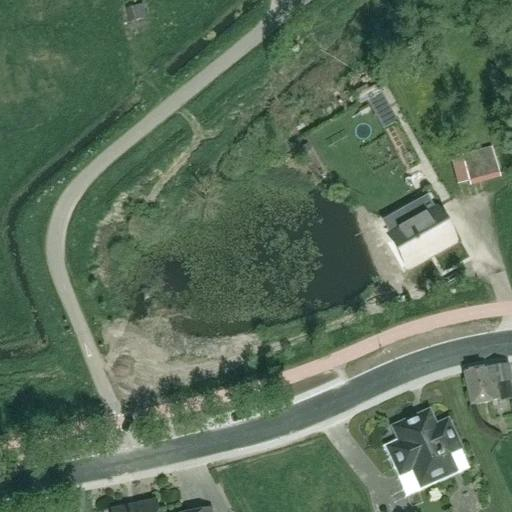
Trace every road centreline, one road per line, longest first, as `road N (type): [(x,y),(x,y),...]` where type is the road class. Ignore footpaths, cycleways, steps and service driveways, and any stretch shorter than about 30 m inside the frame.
road 1 (unclassified): [(116,421),(59,277),(54,244),(63,205),(78,183),(284,11)]
road 2 (secondary): [(133,462),(312,412),(423,363),(511,345)]
road 3 (secondary): [(0,486),(133,462)]
